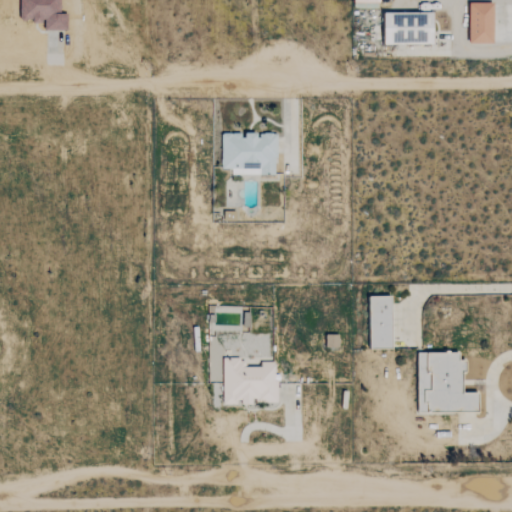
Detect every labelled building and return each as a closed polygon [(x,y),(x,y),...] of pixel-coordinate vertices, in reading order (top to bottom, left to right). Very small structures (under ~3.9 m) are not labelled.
[(488,3),(464,3),(464,43),(488,44),(488,3)] [(427,44),(427,12),(377,13),(377,44),(427,44)] [(277,133),(243,133),(222,133),(222,168),(249,169),(249,163),(261,163),(261,174),(277,174),(277,133)] [(395,349),(394,296),(372,297),(373,337),(367,337),(368,349),(395,349)] [(339,334),(327,335),(328,347),(340,346),(339,334)] [(482,412),(481,392),(467,393),(467,360),(462,360),(462,353),(419,354),(420,413),(482,412)] [(223,404),(240,404),(240,405),(254,405),(254,401),(278,401),(278,362),(262,362),(262,367),(246,367),(246,359),(223,358),(223,404)]
